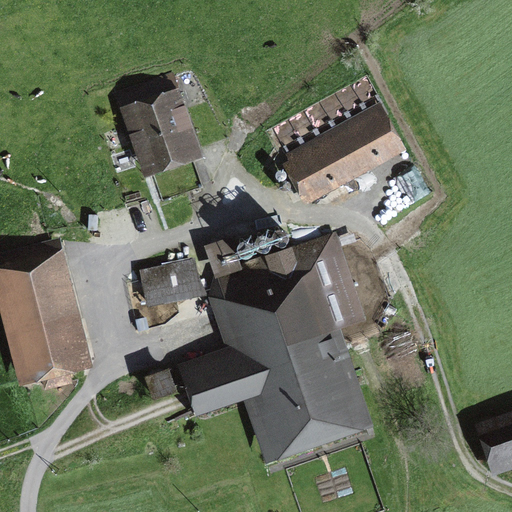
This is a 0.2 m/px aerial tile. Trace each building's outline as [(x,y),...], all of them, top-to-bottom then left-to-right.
[(150,165),(190,151),(173,101),(179,99),(171,75),(117,94),(122,111),(129,108),(150,165)] [(311,106),(272,126),(310,196),(398,148),(375,107),(326,134),(311,106)] [(237,267),(232,234),(209,238),(214,271),(237,267)] [(327,347),(321,330),(359,318),(332,237),(217,275),(247,362),(191,383),(199,404),(255,383),(275,442),(350,417),(334,370),(350,364),(342,342),(327,347)] [(50,245),(0,257),(0,279),(24,376),(40,372),(44,388),(69,381),(65,366),(81,361),(50,245)] [(148,302),(203,291),(191,261),(141,271),(148,302)] [(491,462),(511,453),(511,424),(480,436),(491,462)]
